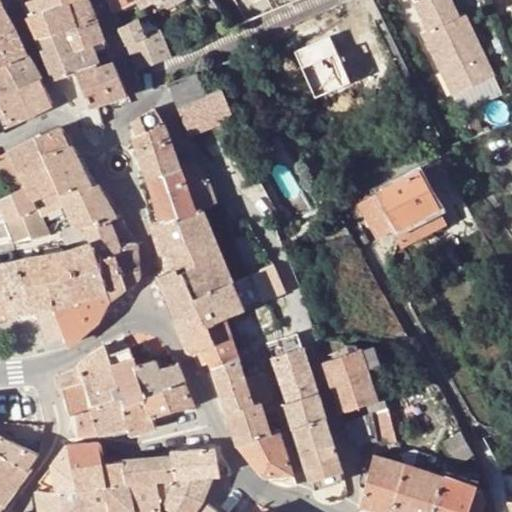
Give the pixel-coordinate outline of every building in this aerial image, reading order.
[(31,0),(38,0),(42,11),(63,5),(61,0),(21,0),(22,3),(31,0)] [(38,0),(31,0),(22,3),(28,16),(42,11),(38,0)] [(96,20),(87,0),(77,0),(70,2),(78,26),(96,20)] [(107,0),(111,8),(114,14),(126,7),(122,0),(107,0)] [(420,0),(414,3),(426,30),(421,33),(434,61),(439,73),(446,70),(457,94),(488,79),(492,76),(467,27),(461,15),(466,12),(460,0),(420,0)] [(36,36),(38,38),(65,30),(78,26),(70,2),(63,5),(42,11),(28,16),(36,36)] [(17,29),(2,3),(0,4),(0,63),(2,66),(5,64),(29,55),(17,29)] [(146,34),(139,18),(120,28),(126,44),(137,38),(146,34)] [(96,20),(78,26),(65,30),(74,52),(94,44),(104,41),(98,27),(96,20)] [(137,38),(126,44),(136,72),(146,67),(170,57),(160,27),(146,34),(137,38)] [(74,52),(65,30),(38,38),(55,79),(75,73),(96,66),(99,65),(98,64),(101,62),(97,51),(94,44),(74,52)] [(94,44),(97,51),(107,48),(104,41),(94,44)] [(249,51),(235,57),(239,66),(252,59),(249,51)] [(34,65),(29,55),(5,64),(30,115),(52,104),(34,65)] [(99,65),(96,66),(109,99),(127,94),(126,90),(114,63),(113,64),(100,68),(99,65)] [(30,115),(5,64),(2,66),(0,66),(0,104),(10,125),(30,115)] [(96,66),(75,73),(89,106),(109,99),(96,66)] [(446,70),(439,73),(458,112),(499,92),(492,76),(488,79),(457,94),(446,70)] [(179,107),(206,97),(197,73),(168,84),(170,90),(177,108),(179,107)] [(191,136),(234,119),(221,91),(206,97),(179,107),(191,136)] [(0,129),(10,125),(0,104),(0,129)] [(131,122),(140,135),(165,123),(157,109),(131,122)] [(177,156),(165,123),(140,135),(136,136),(149,176),(151,180),(181,167),(177,156)] [(37,137),(35,138),(42,153),(71,146),(62,130),(60,128),(58,127),(56,128),(37,137)] [(33,237),(49,234),(40,215),(38,210),(58,200),(61,199),(58,195),(60,194),(42,153),(35,138),(8,152),(26,187),(37,208),(26,213),(33,237)] [(75,154),(71,146),(42,153),(60,194),(90,186),(75,154)] [(8,152),(0,155),(0,168),(11,194),(26,187),(8,152)] [(201,181),(208,179),(196,166),(194,162),(181,167),(188,186),(201,181)] [(188,186),(181,167),(151,180),(165,222),(201,210),(216,205),(208,179),(201,181),(188,186)] [(417,172),(358,204),(373,231),(392,220),(396,229),(423,214),(433,231),(446,224),(417,172)] [(73,226),(64,228),(62,233),(65,241),(66,245),(82,240),(79,229),(86,227),(110,220),(116,219),(97,185),(90,186),(60,194),(58,195),(61,199),(73,226)] [(4,220),(14,242),(33,237),(26,213),(37,208),(26,187),(11,194),(0,199),(0,206),(1,208),(6,219),(4,220)] [(58,200),(38,210),(40,215),(60,205),(58,200)] [(233,241),(218,204),(216,205),(201,210),(230,283),(234,282),(247,277),(238,256),(232,258),(226,244),(233,241)] [(177,268),(191,300),(230,283),(201,210),(165,222),(152,226),(157,240),(162,253),(167,252),(174,270),(177,268)] [(396,229),(394,230),(399,238),(396,240),(401,249),(433,231),(423,214),(396,229)] [(121,247),(112,225),(110,220),(86,227),(89,237),(92,244),(97,258),(117,255),(123,254),(121,247)] [(394,230),(396,229),(392,220),(373,231),(377,239),(394,230)] [(117,224),(112,225),(121,247),(131,244),(124,222),(117,224)] [(86,227),(79,229),(82,240),(89,237),(86,227)] [(137,241),(131,244),(121,247),(123,254),(117,255),(126,287),(135,280),(137,279),(138,276),(140,275),(140,273),(139,267),(137,241)] [(107,292),(110,300),(126,287),(117,255),(97,258),(92,244),(71,251),(18,262),(31,312),(37,311),(57,307),(107,292)] [(1,265),(15,314),(31,312),(18,262),(1,265)] [(0,317),(15,314),(1,265),(0,265),(0,317)] [(253,274),(251,275),(262,302),(285,293),(274,265),(269,267),(266,268),(253,274)] [(194,310),(191,300),(177,268),(174,270),(156,276),(174,319),(194,310)] [(246,309),(234,282),(230,283),(191,300),(194,310),(174,319),(175,320),(188,350),(191,350),(198,347),(198,349),(210,345),(203,329),(225,318),(246,309)] [(97,322),(110,300),(107,292),(57,307),(37,311),(46,344),(65,337),(68,346),(80,336),(97,322)] [(321,303),(307,307),(309,314),(321,311),(323,310),(321,303)] [(309,314),(312,326),(324,320),(321,311),(309,314)] [(212,370),(239,359),(225,318),(203,329),(210,345),(198,349),(205,364),(208,363),(212,370)] [(267,342),(272,357),(302,347),(298,334),(267,342)] [(124,402),(109,356),(105,346),(105,345),(86,356),(78,366),(93,409),(124,402)] [(375,345),(342,357),(359,407),(366,405),(377,401),(367,366),(380,362),(375,345)] [(145,398),(136,370),(127,347),(109,356),(124,402),(145,398)] [(199,366),(205,364),(198,349),(198,347),(191,350),(199,366)] [(272,357),(287,403),(317,394),(302,347),(272,357)] [(359,407),(342,357),(324,363),(340,413),(359,407)] [(225,407),(227,414),(261,404),(263,411),(276,408),(264,372),(246,379),(239,359),(212,370),(225,407)] [(157,363),(136,370),(145,398),(187,383),(179,363),(159,370),(157,363)] [(93,409),(78,366),(59,373),(71,414),(93,409)] [(195,405),(187,383),(145,398),(152,419),(153,418),(195,405)] [(328,430),(317,394),(287,403),(286,403),(295,430),(310,480),(341,471),(328,430)] [(145,398),(124,402),(130,427),(130,430),(132,432),(133,433),(135,433),(157,427),(153,418),(152,419),(145,398)] [(377,401),(366,405),(369,412),(387,407),(385,399),(377,401)] [(101,433),(130,427),(124,402),(93,409),(101,433)] [(269,432),(263,411),(261,404),(227,414),(238,446),(270,435),(269,432)] [(387,407),(344,423),(349,440),(396,443),(387,407)] [(101,433),(93,409),(71,414),(78,436),(101,433)] [(293,475),(279,429),(269,432),(270,435),(238,446),(263,478),(293,475)] [(467,443),(461,432),(444,442),(456,464),(473,455),(467,443)] [(0,435),(0,502),(4,505),(18,484),(38,454),(0,435)] [(70,445),(73,468),(104,463),(101,442),(70,445)] [(89,511),(73,468),(70,445),(40,483),(56,491),(60,511),(89,511)] [(171,450),(172,456),(176,479),(212,477),(221,477),(217,447),(171,450)] [(142,459),(124,461),(127,485),(132,511),(131,511),(159,511),(158,504),(165,504),(176,479),(172,456),(142,459)] [(375,511),(391,511),(405,465),(373,457),(359,507),(375,511)] [(108,488),(127,485),(124,461),(104,463),(108,488)] [(104,463),(73,468),(89,511),(112,511),(108,488),(104,463)] [(405,465),(391,511),(432,511),(436,501),(443,477),(405,465)] [(483,511),(486,502),(481,490),(476,488),(459,482),(463,471),(447,466),(443,477),(436,501),(452,506),(469,511),(468,511),(483,511)] [(341,471),(310,480),(314,490),(344,481),(341,471)] [(480,476),(463,471),(459,482),(476,488),(480,476)] [(205,495),(212,477),(176,479),(165,504),(167,508),(173,511),(193,511),(203,500),(205,495)] [(127,485),(108,488),(112,511),(126,511),(127,511),(132,511),(127,485)] [(60,511),(56,491),(38,490),(40,511),(60,511)] [(450,511),(452,506),(436,501),(432,511),(450,511)] [(511,511),(511,502),(501,501),(504,511),(511,511)]
